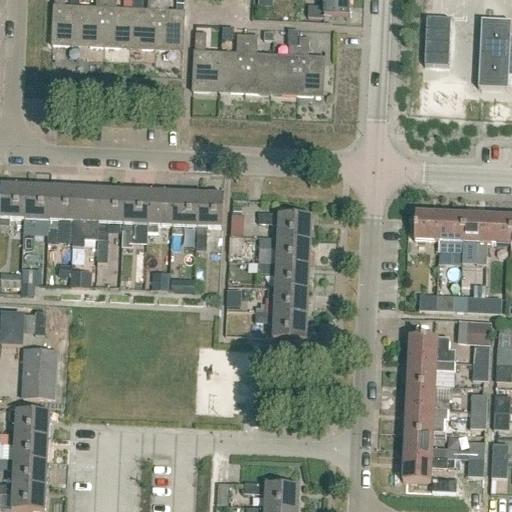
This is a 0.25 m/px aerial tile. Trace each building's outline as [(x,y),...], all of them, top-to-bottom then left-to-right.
[(79,50),(80,11),(64,10),(64,0),(54,0),(52,49),(79,50)] [(104,51),(107,1),(96,0),(96,12),(80,11),(79,50),(104,51)] [(143,0),(134,0),(134,10),(143,11),(143,0)] [(258,0),(259,9),(273,9),(272,0),(258,0)] [(349,19),(349,0),(325,0),(325,11),(309,10),(308,22),(325,22),(325,18),(349,19)] [(130,52),(132,13),(116,13),(117,1),(107,1),(104,51),(130,52)] [(155,54),(158,3),(148,3),(148,14),(132,13),(130,52),(155,54)] [(158,3),(155,54),(182,55),(184,16),(168,15),(168,4),(158,3)] [(427,22),(425,70),(449,71),(452,22),(432,21),(427,21),(427,22)] [(511,79),(511,41),(510,41),(511,27),(481,25),(478,93),(508,94),(508,80),(511,79)] [(222,31),(222,43),(233,43),(233,31),(222,31)] [(298,48),(299,41),(299,34),(289,33),(288,48),(289,48),(298,49),(298,48)] [(217,96),(219,57),(205,56),(206,37),(195,36),(195,55),(194,55),(192,95),(217,96)] [(243,97),(246,39),(237,38),(236,57),(219,57),(217,96),(243,97)] [(270,98),(271,59),(257,58),(258,39),(246,39),(243,97),(270,98)] [(298,49),(296,99),(323,101),(325,62),(308,61),(309,42),(299,41),(299,49),(298,49)] [(296,99),(298,49),(289,48),(288,60),(271,59),(270,98),(296,99)] [(25,223),(26,190),(1,189),(0,208),(0,229),(10,230),(10,222),(24,223),(25,223)] [(50,224),(51,191),(26,190),(25,223),(24,223),(24,231),(34,231),(35,224),(49,224),(50,224)] [(74,225),(76,192),(51,191),(50,224),(49,224),(48,232),(48,239),(48,248),(58,248),(59,232),(59,225),(74,225)] [(99,226),(100,193),(76,192),(74,225),(73,233),(74,233),(73,250),(84,250),(85,244),(97,244),(98,226),(99,226)] [(123,227),(125,194),(100,193),(99,226),(98,226),(97,244),(108,244),(108,235),(109,227),(123,227)] [(148,229),(149,195),(125,194),(123,227),(123,235),(122,251),(132,252),(133,228),(148,229)] [(173,230),(174,197),(149,195),(148,229),(147,237),(158,237),(158,229),(172,230),(173,230)] [(197,231),(199,198),(174,197),(173,230),(172,230),(172,238),(183,238),(183,230),(197,231)] [(197,231),(196,255),(206,255),(207,239),(208,231),(223,232),(224,199),(199,198),(197,231)] [(440,246),(441,218),(416,216),(415,244),(440,246)] [(278,243),(312,245),(313,219),(259,217),(259,227),(279,228),(278,242),(278,243)] [(463,257),(464,247),(465,219),(441,218),(440,246),(439,256),(440,256),(462,257),(463,257)] [(489,220),(465,219),(464,247),(479,247),(478,269),(487,270),(488,248),(489,220)] [(511,249),(511,242),(511,220),(489,220),(488,248),(511,249)] [(24,231),(23,238),(48,239),(48,232),(49,224),(35,224),(34,231),(24,231)] [(278,243),(278,242),(259,241),(259,252),(278,253),(277,267),(277,268),(311,269),(312,245),(278,243)] [(97,266),(107,266),(108,250),(97,250),(97,266)] [(277,268),(277,267),(270,267),(258,266),(258,277),(276,277),(276,292),(276,293),(310,294),(311,269),(277,268)] [(73,278),(73,292),(89,292),(90,278),(73,278)] [(21,279),(2,279),(1,291),(21,292),(21,279)] [(168,295),(169,280),(153,279),(153,295),(168,295)] [(171,285),(171,296),(182,296),(182,285),(171,285)] [(22,300),(22,301),(34,301),(34,290),(34,289),(22,289),(22,300)] [(276,293),(276,292),(255,291),(255,301),(275,302),(275,316),(275,317),(308,319),(310,294),(276,293)] [(238,293),(229,293),(228,303),(238,304),(238,293)] [(437,315),(438,300),(420,299),(420,315),(437,315)] [(438,300),(437,315),(453,316),(454,301),(438,300)] [(485,318),(486,302),(468,301),(467,317),(485,318)] [(486,302),(485,318),(501,318),(502,303),(486,302)] [(252,326),(267,327),(274,327),(274,343),(307,344),(308,319),(275,317),(275,316),(253,315),(252,326)] [(22,350),(24,319),(2,318),(1,349),(22,350)] [(461,326),(460,348),(490,349),(491,328),(461,326)] [(409,365),(437,366),(455,367),(456,358),(449,357),(450,342),(410,340),(409,365)] [(474,368),(489,369),(490,352),(474,351),(474,368)] [(497,369),(511,369),(511,352),(498,352),(497,369)] [(55,404),(56,385),(57,356),(25,355),(23,402),(55,404)] [(455,367),(437,366),(409,365),(408,389),(436,390),(436,375),(455,376),(455,367)] [(488,386),(489,369),(474,368),(473,385),(488,386)] [(511,387),(511,384),(511,369),(497,369),(496,386),(511,387)] [(435,405),(436,390),(408,389),(407,413),(449,415),(450,405),(435,405)] [(472,416),(487,417),(488,400),(472,399),(472,416)] [(495,417),(511,418),(511,401),(496,400),(495,417)] [(407,413),(405,437),(433,438),(444,439),(445,424),(449,425),(449,415),(407,413)] [(15,440),(49,441),(50,416),(9,414),(9,425),(16,425),(15,439),(15,440)] [(486,434),(487,417),(472,416),(471,433),(486,434)] [(510,435),(511,418),(495,417),(494,434),(510,435)] [(433,438),(405,437),(404,461),(432,462),(447,463),(448,453),(433,453),(433,438)] [(0,438),(0,449),(8,449),(8,438),(0,438)] [(15,440),(15,439),(8,438),(8,449),(15,449),(14,463),(14,464),(48,466),(49,441),(15,440)] [(470,464),(485,465),(486,448),(470,447),(470,464)] [(493,465),(509,466),(509,449),(494,448),(493,465)] [(447,472),(447,463),(432,462),(404,461),(403,486),(431,487),(432,472),(447,472)] [(14,464),(14,463),(0,462),(0,473),(13,474),(13,488),(13,489),(47,490),(48,466),(14,464)] [(484,482),(485,465),(470,464),(469,481),(470,481),(481,482),(484,482)] [(508,483),(509,466),(493,465),(492,482),(508,483)] [(13,489),(13,488),(0,487),(0,498),(12,499),(11,511),(45,511),(47,490),(13,489)] [(227,509),(228,488),(218,487),(216,508),(227,509)] [(298,511),(299,490),(244,488),(244,497),(265,498),(264,511),(298,511)]
